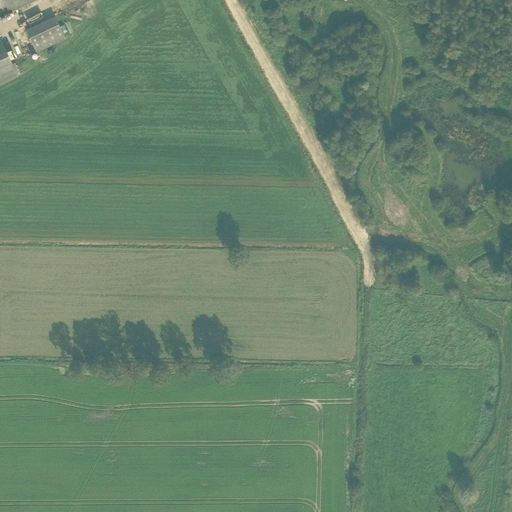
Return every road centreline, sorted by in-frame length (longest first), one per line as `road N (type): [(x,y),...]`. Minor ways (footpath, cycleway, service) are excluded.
road 1 (track): [(360,0),(394,41),(383,168),(448,258)]
road 2 (track): [(505,332),(501,433),(462,483),(468,511)]
